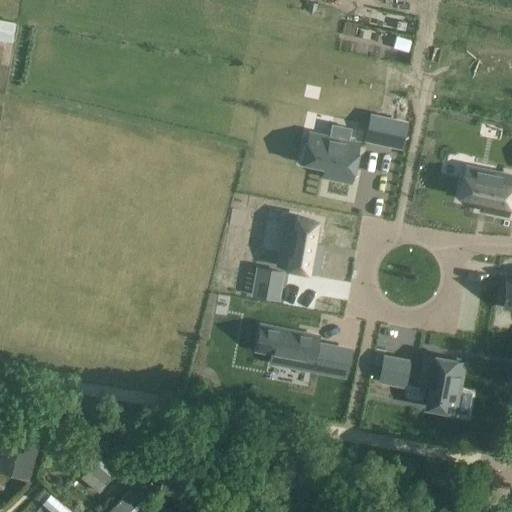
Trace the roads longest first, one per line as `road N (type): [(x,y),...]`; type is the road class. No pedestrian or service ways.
road 1 (residential): [(505,477),(494,465),(0,374)]
road 2 (residential): [(458,243),(445,323),(358,308),(372,229)]
